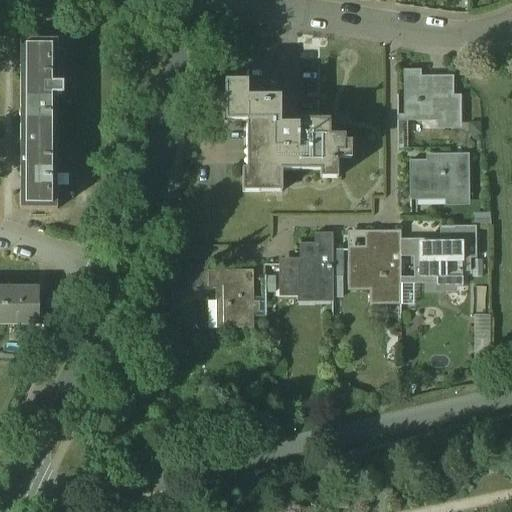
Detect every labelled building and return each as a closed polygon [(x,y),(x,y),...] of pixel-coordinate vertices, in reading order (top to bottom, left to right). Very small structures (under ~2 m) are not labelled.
[(21,127),(59,127),(59,97),(65,97),(65,85),(59,84),(59,43),(21,43),(21,127)] [(454,86),(434,86),(434,85),(433,82),(432,81),(429,80),(427,81),(426,82),(425,85),(425,86),(420,86),(421,73),(404,73),(404,116),(443,116),(443,124),(461,124),(461,97),(454,97),(454,86)] [(330,137),(330,121),(296,122),(296,126),(280,126),(280,98),(248,98),(247,84),(224,84),(225,124),(246,124),(246,152),(252,152),(253,171),(242,171),(242,194),(259,194),(259,187),(279,187),(279,194),(281,194),(281,173),(302,173),(302,167),(322,167),(322,180),(339,180),(339,154),(347,154),(346,137),(330,137)] [(59,212),(59,127),(21,127),(22,212),(59,212)] [(468,200),(468,156),(449,156),(449,161),(408,162),(409,195),(449,195),(450,200),(468,200)] [(443,247),(429,247),(430,244),(414,244),(414,259),(419,259),(419,281),(444,280),(444,288),(463,288),(463,272),(470,272),(470,259),(476,259),(476,228),(454,228),(454,234),(443,234),(443,247)] [(401,232),(382,232),(382,238),(372,238),(372,254),(366,255),(366,251),(354,251),(354,286),(382,286),(382,299),(401,299),(401,232)] [(332,234),(315,235),(315,245),(300,246),(300,261),(301,261),(301,267),(284,267),(284,292),(312,292),(312,298),(332,298),(332,234)] [(208,273),(208,268),(186,268),(186,280),(208,280),(208,273)] [(253,272),(208,273),(208,280),(209,292),(222,292),(222,330),(254,329),(253,272)] [(208,280),(186,280),(186,292),(195,292),(209,292),(208,280)] [(0,289),(0,326),(40,326),(40,289),(0,289)] [(186,292),(172,292),(172,304),(195,304),(195,292),(186,292)] [(195,304),(172,304),(172,316),(183,316),(195,316),(195,304)] [(172,316),(159,316),(159,328),(183,328),(183,316),(172,316)] [(183,339),(183,328),(159,328),(160,339),(183,339)]
